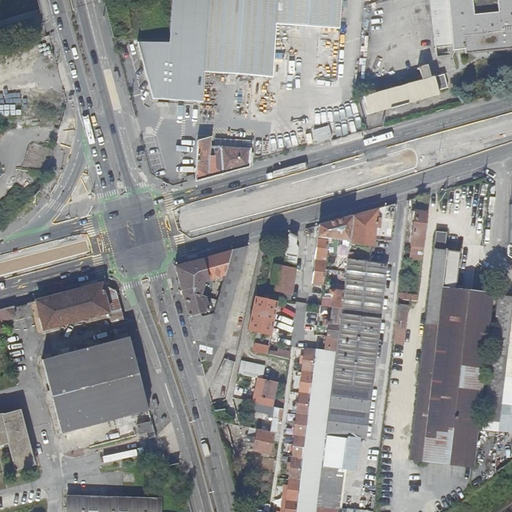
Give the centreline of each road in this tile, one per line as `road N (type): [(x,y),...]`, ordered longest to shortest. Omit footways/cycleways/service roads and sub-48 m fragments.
road 1 (primary): [(511,109),(139,212)]
road 2 (primary): [(151,252),(511,146)]
road 3 (secondary): [(224,511),(151,252)]
road 4 (secondary): [(124,258),(203,511)]
road 5 (primary): [(139,212),(83,0)]
road 6 (primary): [(91,127),(59,198),(13,246)]
road 7 (primary): [(54,0),(91,127)]
road 8 (primary): [(0,290),(124,258)]
